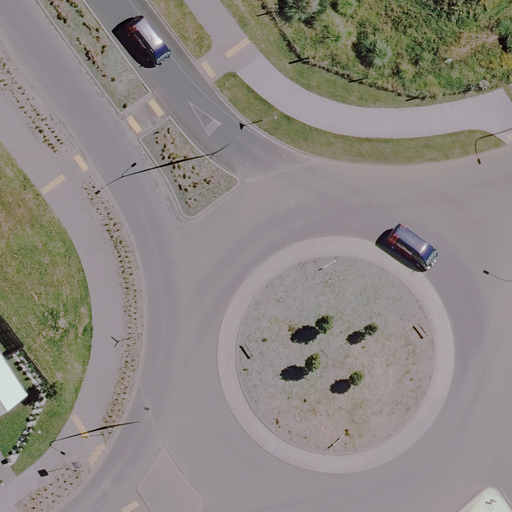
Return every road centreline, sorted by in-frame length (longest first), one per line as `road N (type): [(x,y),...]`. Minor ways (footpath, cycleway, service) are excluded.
road 1 (secondary): [(183,301),(106,142),(0,0)]
road 2 (secondary): [(99,0),(175,89),(309,190)]
road 3 (secondary): [(321,501),(237,468),(206,435),(185,394),(177,349)]
road 4 (tertiary): [(81,511),(113,482),(151,418),(177,349)]
road 5 (secondary): [(183,301),(201,261),(230,227),(267,203),(309,190)]
road 6 (secondary): [(309,190),(353,188),(396,200),(434,222),(464,254)]
road 7 (secondary): [(464,254),(484,293),(492,336),(473,420)]
